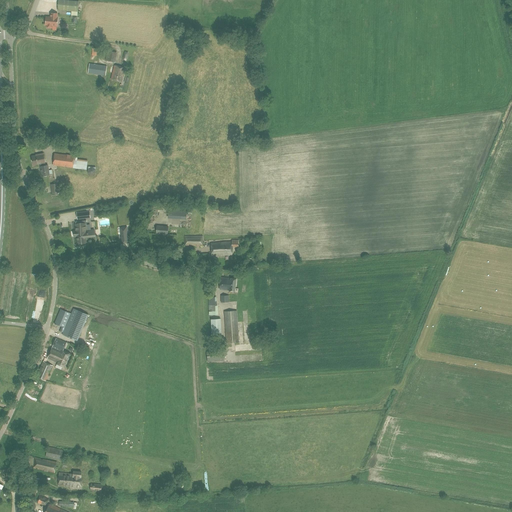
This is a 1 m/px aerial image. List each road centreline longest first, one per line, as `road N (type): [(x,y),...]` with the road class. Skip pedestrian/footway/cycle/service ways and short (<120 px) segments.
road 1 (unclassified): [(48,327),(54,253),(17,154),(10,33)]
road 2 (unclassified): [(0,437),(48,327)]
